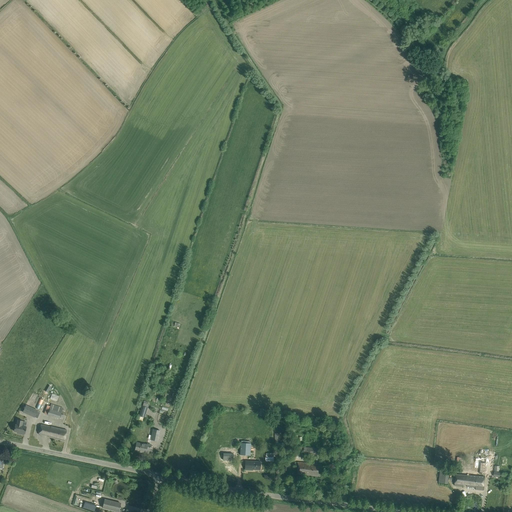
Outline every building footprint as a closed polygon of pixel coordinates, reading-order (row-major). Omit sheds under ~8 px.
[(51,404),(47,415),(59,419),(63,408),(51,404)] [(40,412),(28,406),(26,406),(23,412),(34,417),(37,411),(40,412)] [(141,411),(139,416),(145,417),(148,407),(142,406),(141,409),(141,411)] [(22,426),(23,421),(18,420),(17,421),(17,425),(15,424),(14,431),(20,432),(20,433),(24,434),(24,433),(25,433),(26,427),(22,426)] [(39,434),(51,437),(64,441),(67,431),(41,424),(39,434)] [(151,440),(158,441),(160,431),(153,429),(151,440)] [(147,445),(136,443),(135,451),(146,453),(146,449),(150,450),(151,445),(147,444),(147,445)] [(250,443),(240,443),(240,455),(250,455),(250,443)] [(476,457),(474,468),(480,469),(479,473),(485,474),(486,473),(487,458),(477,457),(476,457)] [(245,466),(245,468),(252,469),(260,470),(261,462),(250,461),(250,462),(245,462),(245,466)] [(320,476),(322,464),(298,462),(297,474),(320,476)] [(447,483),(450,469),(441,468),(438,481),(447,483)] [(455,485),(464,486),(464,485),(467,485),(467,486),(476,487),(476,489),(483,490),(485,478),(473,476),(474,475),(472,475),(472,476),(456,474),(455,485)] [(104,499),(102,508),(119,511),(121,503),(104,499)]
